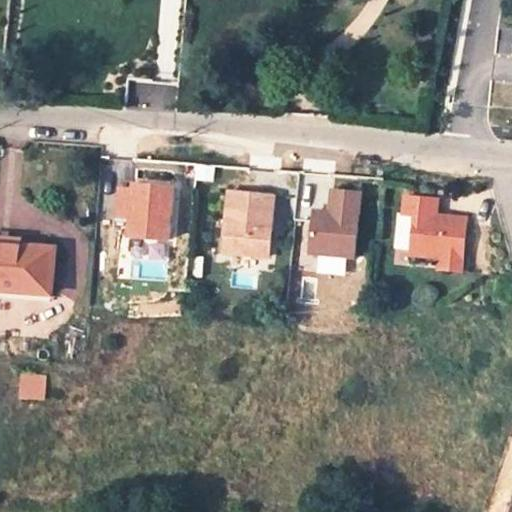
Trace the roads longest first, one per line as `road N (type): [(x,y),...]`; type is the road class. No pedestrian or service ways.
road 1 (unclassified): [(464,150),(0,118)]
road 2 (residential): [(464,150),(485,0)]
